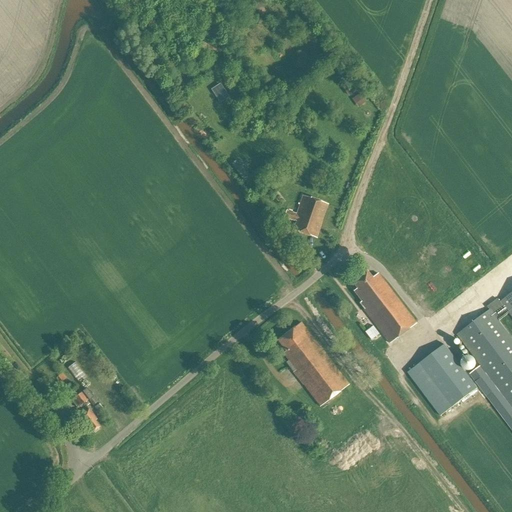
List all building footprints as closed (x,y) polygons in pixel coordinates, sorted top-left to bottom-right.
[(223,83),(213,89),(222,103),(231,97),(223,83)] [(511,221),(492,194),(396,267),(426,307),(511,241),(511,221)] [(316,238),(327,205),(303,196),(296,214),(286,211),(284,216),(296,221),(293,230),(316,238)] [(388,344),(414,324),(376,274),(370,279),(365,272),(351,282),(358,291),(354,294),(360,302),(358,303),(363,309),(362,310),(388,344)] [(511,294),(500,303),(498,300),(488,307),(490,310),(497,319),(507,311),(509,314),(511,317),(511,294)] [(490,310),(457,336),(511,408),(511,338),(497,319),(490,310)] [(312,351),(312,352),(299,338),(284,351),(303,373),(319,359),(312,351)] [(450,409),(477,389),(444,345),(407,374),(440,417),(447,411),(449,414),(452,411),(450,409)] [(78,362),(70,366),(79,381),(86,377),(78,362)] [(258,374),(253,377),(265,393),(270,390),(258,374)] [(93,398),(86,389),(82,393),(88,401),(93,398)] [(77,409),(88,401),(82,393),(71,401),(77,409)] [(93,398),(88,401),(92,406),(98,402),(94,397),(93,398)] [(91,433),(98,428),(94,422),(96,420),(88,409),(76,419),(84,429),(86,427),(91,433)]
